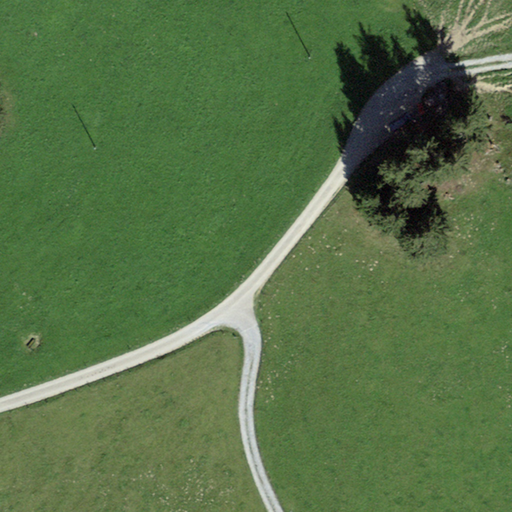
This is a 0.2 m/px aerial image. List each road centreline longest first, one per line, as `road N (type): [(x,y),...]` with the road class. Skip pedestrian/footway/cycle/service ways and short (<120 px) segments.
road 1 (track): [(511,62),(436,72),(392,99),(233,304),(142,354),(0,404)]
road 2 (track): [(275,511),(245,424),(252,338),(233,304)]
